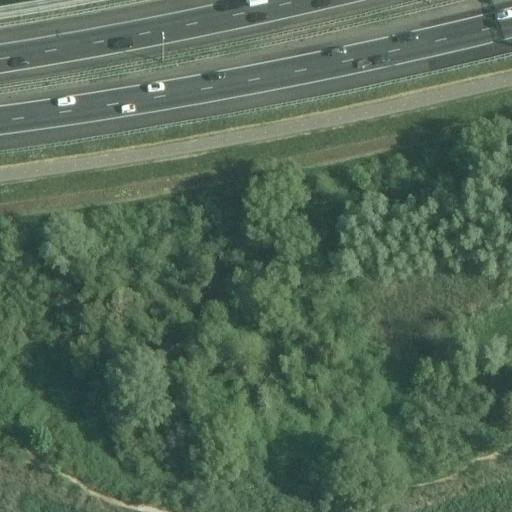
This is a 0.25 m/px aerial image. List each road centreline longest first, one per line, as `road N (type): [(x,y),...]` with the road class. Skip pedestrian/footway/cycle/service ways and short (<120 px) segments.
road 1 (motorway): [(0,123),(208,91),(511,23)]
road 2 (motorway): [(307,0),(0,59)]
